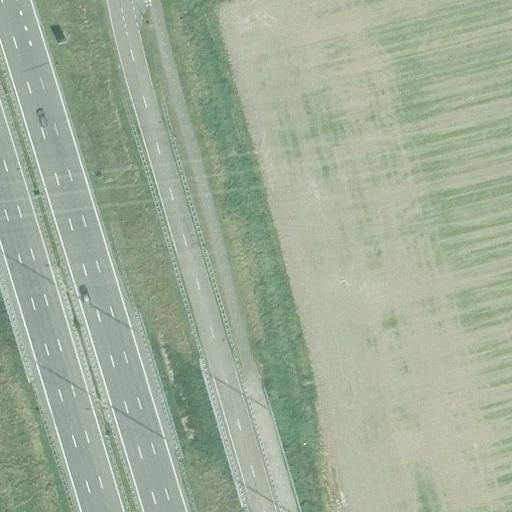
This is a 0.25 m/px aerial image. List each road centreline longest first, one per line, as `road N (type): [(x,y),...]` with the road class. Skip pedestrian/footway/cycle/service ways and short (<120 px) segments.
road 1 (trunk): [(165,511),(0,0)]
road 2 (unclassified): [(266,511),(126,0)]
road 3 (trunk): [(0,164),(102,511)]
